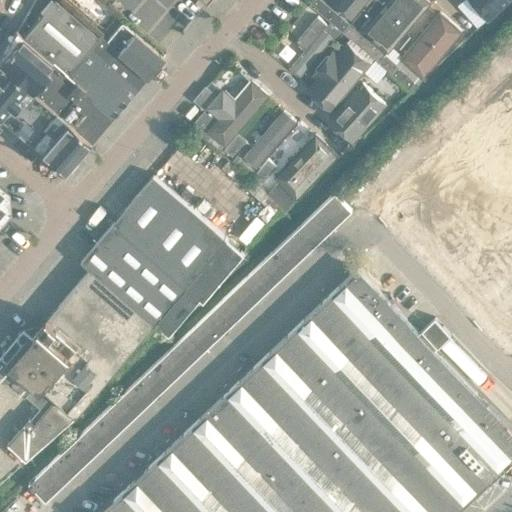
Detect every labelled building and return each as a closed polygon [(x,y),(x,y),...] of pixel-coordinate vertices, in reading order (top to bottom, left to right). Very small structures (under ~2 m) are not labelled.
[(66,72),(87,47),(99,34),(98,33),(97,35),(56,0),(52,0),(41,13),(41,14),(23,35),(52,60),(66,72)] [(323,0),(311,0),(309,3),(326,17),(333,8),(323,0)] [(338,0),(335,3),(354,18),(367,0),(338,0)] [(425,0),(389,0),(364,31),(389,51),(429,3),(425,0)] [(475,0),(483,9),(492,0),(475,0)] [(333,8),(326,17),(330,20),(342,31),(343,31),(350,22),(333,8)] [(443,11),(403,59),(425,77),(465,29),(443,11)] [(334,40),(321,29),(326,23),(318,17),(297,41),(306,49),(290,67),(302,77),(334,40)] [(330,20),(322,28),(335,39),(335,38),(342,31),(330,20)] [(99,34),(87,47),(134,87),(145,74),(162,55),(158,52),(158,53),(121,21),(105,39),(99,34)] [(350,22),(343,31),(359,44),(366,36),(350,23),(350,22)] [(0,54),(0,62),(22,81),(32,91),(50,70),(46,67),(52,60),(23,35),(22,35),(15,29),(0,54)] [(366,36),(359,44),(373,57),(375,58),(382,50),(366,36)] [(347,42),(311,87),(334,107),(370,62),(347,42)] [(50,70),(32,91),(89,139),(134,87),(87,47),(66,72),(52,60),(46,67),(50,70)] [(375,58),(365,70),(377,80),(387,68),(392,72),(399,64),(385,52),(382,50),(375,58)] [(0,106),(22,81),(0,62),(0,106)] [(399,64),(392,72),(408,86),(415,78),(399,64)] [(195,96),(205,104),(221,85),(212,77),(195,96)] [(367,78),(333,116),(357,137),(390,99),(367,78)] [(223,148),(269,96),(248,79),(241,86),(233,79),(209,105),(219,114),(203,131),(223,148)] [(89,139),(32,91),(22,81),(0,106),(0,118),(62,171),(89,140),(89,139)] [(511,82),(391,198),(418,226),(440,204),(425,189),(511,105),(511,274),(486,299),(511,326),(511,82)] [(193,122),(202,129),(216,113),(207,106),(193,122)] [(285,108),(243,157),(257,169),(299,120),(285,108)] [(318,129),(276,175),(299,195),(340,150),(318,129)] [(246,140),(237,132),(223,148),(232,156),(246,140)] [(232,160),(251,177),(256,170),(237,154),(232,160)] [(276,166),(268,158),(254,174),(262,182),(276,166)] [(153,173),(100,235),(81,258),(90,266),(48,316),(47,315),(39,325),(39,326),(20,331),(19,331),(18,332),(19,332),(4,349),(3,349),(2,350),(3,351),(1,372),(0,372),(1,373),(2,373),(19,387),(18,388),(20,389),(20,388),(40,405),(30,417),(29,416),(7,442),(26,458),(63,425),(76,414),(155,321),(169,332),(199,296),(203,299),(244,251),(153,173)] [(284,207),(295,196),(279,181),(268,192),(284,207)] [(352,209),(340,196),(335,190),(28,481),(31,484),(45,500),(352,209)] [(247,238),(265,221),(258,214),(241,231),(247,238)] [(357,267),(133,480),(98,511),(451,511),(497,468),(511,454),(511,429),(434,348),(450,333),(434,316),(419,331),(357,267)]
